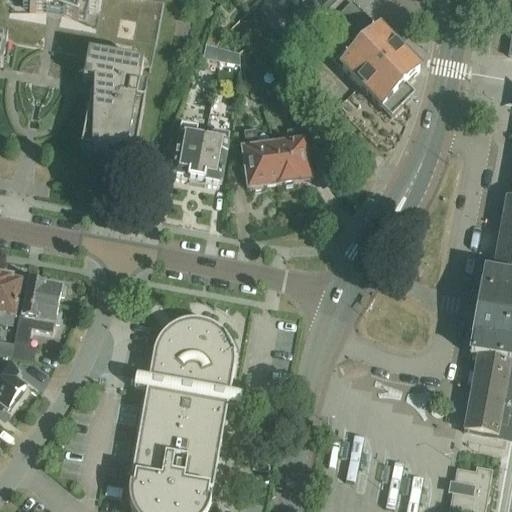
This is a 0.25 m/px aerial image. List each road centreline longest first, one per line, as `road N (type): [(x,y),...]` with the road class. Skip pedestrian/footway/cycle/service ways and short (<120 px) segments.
road 1 (secondary): [(342,299),(425,151),(452,49)]
road 2 (residential): [(17,467),(81,368),(121,251)]
road 3 (tertiary): [(342,299),(121,251)]
road 4 (secondary): [(342,299),(311,381),(288,511)]
road 5 (tertiary): [(121,251),(0,228)]
